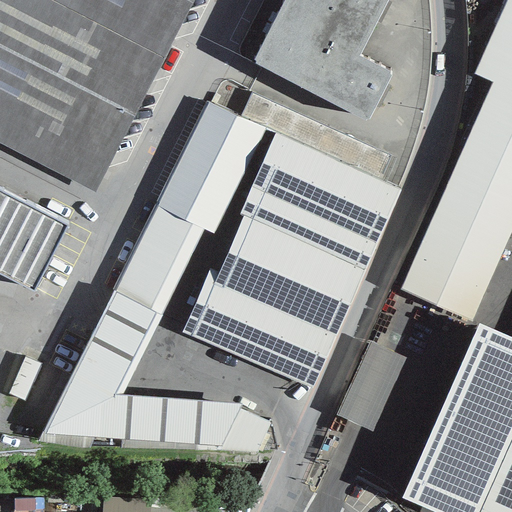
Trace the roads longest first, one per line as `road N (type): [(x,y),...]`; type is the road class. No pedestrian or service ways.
road 1 (unclassified): [(274,511),(432,154),(448,86),(449,0)]
road 2 (unknown): [(0,169),(116,229)]
